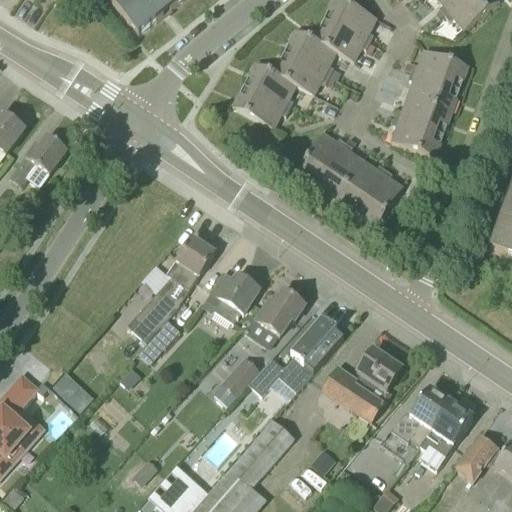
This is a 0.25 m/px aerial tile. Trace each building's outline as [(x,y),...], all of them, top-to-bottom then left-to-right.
[(188,0),(115,0),(108,6),(138,42),(188,0)] [(444,20),(468,0),(434,0),(442,10),(438,13),(444,20)] [(494,0),(468,0),(444,20),(449,26),(453,23),(463,35),(499,6),(494,0)] [(335,2),(324,24),(369,48),(373,40),(369,38),(376,24),(335,2)] [(324,24),(313,44),(312,45),(336,57),(336,58),(353,67),(361,53),(366,55),(369,48),(324,24)] [(329,71),(336,58),(336,57),(312,45),(313,44),(295,35),(284,57),(329,81),(333,73),(329,71)] [(413,69),(410,77),(459,94),(468,71),(424,56),(418,71),(413,69)] [(326,88),(329,81),(284,57),(273,78),(296,91),(314,100),(321,86),(326,88)] [(273,78),(255,68),(244,90),(290,114),(293,107),(289,104),(296,91),(273,78)] [(413,86),(407,101),(451,117),(459,94),(410,77),(408,85),(413,86)] [(286,122),(290,114),(244,90),(232,112),(274,133),(281,119),(286,122)] [(397,114),(394,122),(443,140),(451,117),(407,101),(402,116),(397,114)] [(0,166),(6,159),(24,134),(2,118),(0,120),(0,166)] [(443,140),(394,122),(392,130),(396,132),(391,147),(435,163),(443,140)] [(317,191),(346,148),(339,143),(336,148),(323,139),(297,177),(317,191)] [(36,148),(10,184),(21,192),(27,183),(40,192),(49,180),(67,155),(47,141),(40,151),(36,148)] [(346,148),(317,191),(337,205),(363,166),(350,157),(353,153),(346,148)] [(363,166),(337,205),(357,218),(386,175),(379,170),(376,175),(363,166)] [(386,175),(357,218),(377,231),(403,193),(390,184),(393,180),(386,175)] [(511,195),(491,255),(511,262),(511,195)] [(127,331),(147,349),(167,325),(180,311),(179,310),(214,258),(191,242),(166,280),(174,285),(167,293),(165,290),(142,315),(127,331)] [(259,294),(237,280),(233,285),(223,279),(206,306),(216,312),(214,316),(233,329),(240,317),(243,319),(259,294)] [(266,306),(254,324),(243,339),(268,356),(278,341),(279,342),(291,325),(293,326),(304,311),(282,296),(272,311),(266,306)] [(295,397),(312,377),(343,343),(335,336),(336,334),(322,322),(290,358),(294,361),(283,374),(272,363),(259,377),(248,390),(261,402),(281,380),(297,394),(294,397),(295,397)] [(138,358),(151,368),(180,337),(167,325),(147,349),(138,358)] [(401,374),(373,355),(357,377),(360,379),(355,385),(337,373),(322,396),(372,429),(392,400),(386,396),(401,374)] [(245,365),(222,390),(236,402),(248,390),(259,377),(245,365)] [(81,417),(95,402),(66,376),(52,392),(81,417)] [(0,481),(42,434),(20,414),(37,394),(22,381),(0,405),(0,411),(2,413),(0,414),(0,481)] [(429,393),(409,423),(406,420),(392,438),(407,450),(410,446),(415,450),(420,454),(451,408),(429,393)] [(473,423),(451,408),(420,454),(425,457),(419,465),(436,477),(453,452),(473,423)] [(196,511),(235,511),(294,445),(272,426),(196,511)] [(511,449),(510,448),(503,457),(480,442),(454,477),(471,488),(485,468),(511,484),(511,449)] [(378,511),(388,511),(398,502),(389,494),(375,509),(378,511)]
